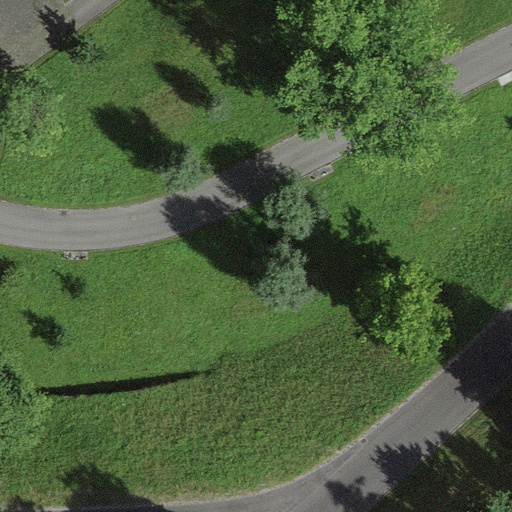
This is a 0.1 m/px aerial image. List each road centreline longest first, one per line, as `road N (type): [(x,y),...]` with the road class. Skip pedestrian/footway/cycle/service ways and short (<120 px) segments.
road 1 (track): [(0,220),(70,229),(168,215),(238,186),(511,39)]
road 2 (track): [(331,511),(511,326)]
